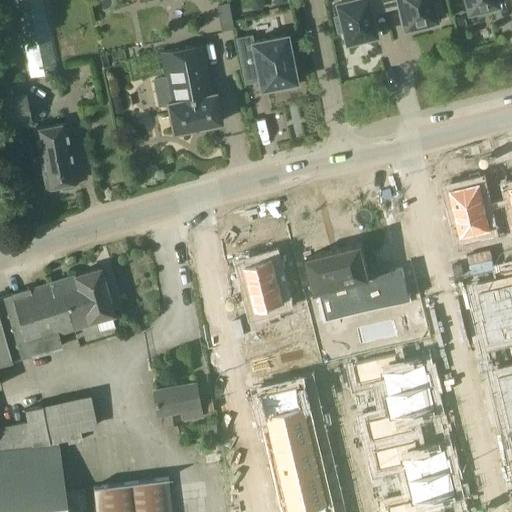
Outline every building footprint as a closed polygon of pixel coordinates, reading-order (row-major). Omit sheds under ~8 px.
[(11,0),(28,77),(60,71),(45,0),(11,0)] [(343,30),(346,42),(375,35),(368,8),(383,4),(382,2),(381,0),(349,0),(336,3),(339,15),(333,17),(337,31),(343,30)] [(381,0),(383,4),(384,11),(385,10),(383,2),(390,0),(397,0),(404,28),(418,24),(419,28),(433,24),(432,21),(435,20),(433,13),(441,11),(438,0),(381,0)] [(464,0),(468,12),(473,11),(474,13),(492,9),(491,6),(497,5),(495,0),(464,0)] [(229,2),(217,4),(222,30),(234,28),(229,2)] [(236,38),(242,72),(256,69),(260,89),(278,85),(279,90),(295,87),(294,82),(295,81),(285,33),(251,40),(249,34),(236,38)] [(155,85),(159,103),(166,102),(173,132),(220,122),(214,92),(211,93),(201,44),(161,52),(161,54),(171,52),(173,60),(172,61),(172,62),(163,64),(167,83),(155,85)] [(0,129),(32,123),(26,93),(0,97),(0,129)] [(75,183),(64,123),(33,129),(45,189),(59,186),(61,190),(74,188),(74,183),(75,183)] [(485,180),(456,187),(460,203),(457,204),(460,218),(463,218),(467,232),(496,225),(498,235),(511,231),(511,223),(507,203),(491,207),(485,180)] [(362,243),(307,257),(316,291),(330,288),(336,310),(383,298),(384,303),(412,296),(404,265),(376,271),(377,275),(370,277),(362,243)] [(505,283),(478,289),(484,314),(482,314),(482,315),(511,308),(511,267),(502,270),(505,283)] [(29,289),(8,295),(26,356),(62,345),(58,334),(90,325),(89,321),(95,319),(99,331),(115,327),(111,314),(113,314),(99,268),(75,275),(29,289)] [(276,273),(248,281),(259,326),(287,318),(276,273)] [(0,363),(26,356),(8,295),(0,297),(0,385),(1,385),(0,383),(0,363)] [(511,308),(482,315),(488,341),(511,335),(511,308)] [(398,353),(356,363),(360,383),(385,377),(389,395),(433,385),(427,361),(402,367),(398,353)] [(511,370),(498,374),(504,398),(503,398),(503,399),(511,397),(511,370)] [(203,416),(197,381),(155,389),(160,415),(184,410),(186,419),(203,416)] [(299,383),(262,392),(267,415),(269,415),(269,414),(304,405),(299,383)] [(345,383),(333,386),(334,390),(338,389),(340,397),(348,395),(345,383)] [(394,413),(369,419),(374,439),(416,428),(413,414),(438,408),(433,385),(389,395),(394,413)] [(90,393),(37,406),(45,444),(58,442),(82,436),(80,431),(97,428),(90,393)] [(348,395),(340,397),(343,409),(350,407),(348,395)] [(511,397),(503,399),(506,413),(507,412),(510,425),(511,424),(511,397)] [(304,405),(269,414),(269,415),(273,430),(308,422),(304,405)] [(0,449),(45,446),(45,444),(37,406),(25,409),(27,422),(0,426),(0,449)] [(353,416),(345,418),(348,430),(355,428),(353,416)] [(308,422),(273,430),(277,446),(312,438),(308,422)] [(355,428),(348,430),(350,441),(358,439),(355,428)] [(312,438),(277,446),(281,463),(316,454),(312,438)] [(419,438),(376,449),(381,468),(405,462),(410,480),(453,470),(457,469),(453,452),(449,453),(448,447),(422,453),(419,438)] [(0,511),(67,511),(58,445),(45,446),(0,449),(0,511)] [(360,449),(353,451),(355,462),(363,460),(360,449)] [(316,454),(281,463),(285,479),(320,471),(316,454)] [(363,460),(355,462),(358,474),(366,472),(363,460)] [(414,499),(389,504),(390,511),(436,511),(433,499),(459,493),(457,488),(461,487),(457,469),(453,470),(410,480),(414,499)] [(320,471),(285,479),(289,495),(323,487),(320,471)] [(170,511),(167,479),(95,487),(97,511),(170,511)] [(368,481),(360,483),(363,495),(371,493),(368,481)] [(323,487),(289,495),(292,511),(327,503),(323,487)] [(371,493),(363,495),(366,507),(374,505),(371,493)] [(329,511),(327,503),(292,511),(329,511)]
